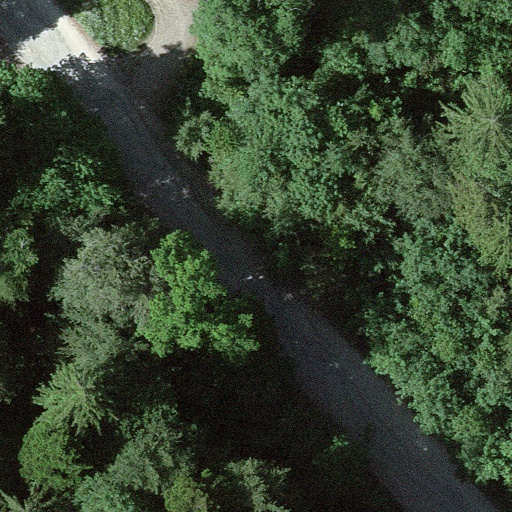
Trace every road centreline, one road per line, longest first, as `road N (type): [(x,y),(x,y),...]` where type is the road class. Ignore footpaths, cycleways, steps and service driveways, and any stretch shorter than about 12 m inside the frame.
road 1 (tertiary): [(452,511),(13,0)]
road 2 (track): [(207,0),(104,109)]
